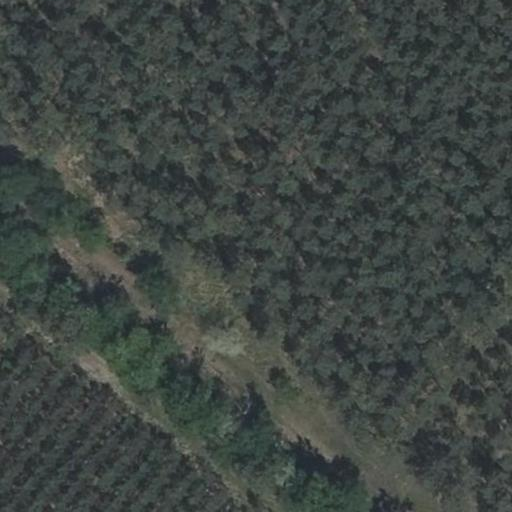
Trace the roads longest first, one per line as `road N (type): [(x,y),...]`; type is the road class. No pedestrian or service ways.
road 1 (track): [(410,511),(0,188)]
road 2 (track): [(511,351),(384,511)]
